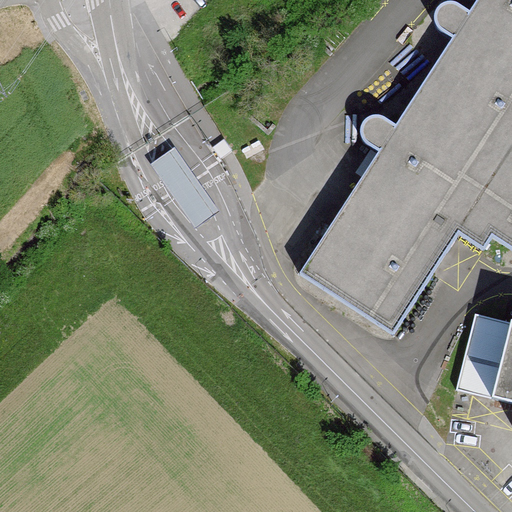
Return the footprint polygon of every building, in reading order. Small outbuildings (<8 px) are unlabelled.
[(511,0),(481,0),(474,12),(462,5),(457,3),(451,3),(446,5),(440,10),(438,15),(438,21),(440,28),(444,31),(456,39),(400,126),(387,118),(378,116),(371,119),(365,124),(364,132),(365,140),(370,146),(382,154),(367,176),(461,236),(487,250),(496,235),(511,245),(511,0)] [(219,142),(213,147),(217,152),(222,158),(228,153),(234,148),(230,143),(225,137),(219,142)] [(177,149),(154,166),(199,229),(222,212),(177,149)] [(461,236),(367,176),(333,229),(303,275),(398,336),(461,236)] [(511,324),(480,316),(462,394),(511,407),(511,324)]
